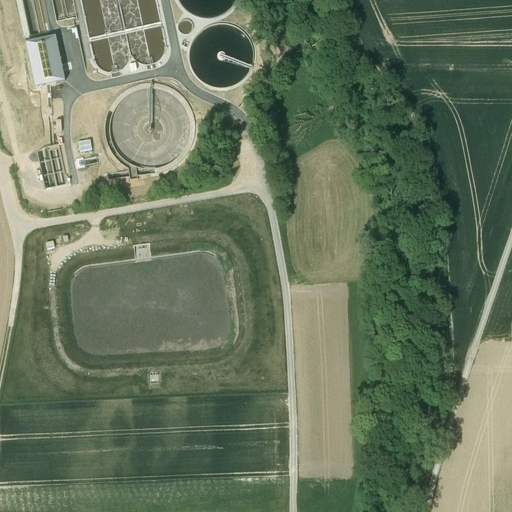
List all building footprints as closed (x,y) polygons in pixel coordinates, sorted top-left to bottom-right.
[(21,0),(28,36),(48,31),(49,36),(54,35),(53,32),(50,33),(43,0),(21,0)] [(167,49),(162,27),(144,31),(127,35),(109,39),(91,43),(95,63),(96,65),(97,66),(98,68),(99,69),(101,70),(102,71),(104,72),(105,73),(107,73),(109,74),(111,74),(112,74),(114,74),(116,74),(118,73),(119,73),(121,72),(122,71),(124,70),(125,69),(126,67),(127,66),(128,64),(129,63),(130,61),(130,59),(130,58),(131,58),(132,58),(133,58),(134,60),(135,61),(136,62),(137,64),(139,65),(140,66),(142,66),(144,67),(146,67),(147,67),(149,67),(151,67),(153,67),(154,66),(156,66),(158,65),(159,64),(161,63),(162,62),(163,60),(164,59),(165,57),(166,56),(166,54),(167,52),(167,51),(167,49)] [(54,36),(27,41),(32,64),(29,64),(33,87),(44,84),(43,80),(54,78),(55,82),(63,81),(54,36)] [(82,157),(94,155),(93,143),(80,145),(82,157)] [(59,144),(46,146),(55,187),(70,184),(69,178),(65,174),(59,144)] [(99,156),(72,162),(73,168),(100,163),(99,156)]
